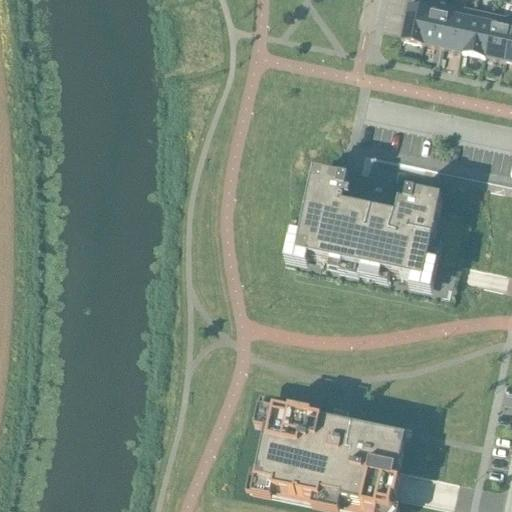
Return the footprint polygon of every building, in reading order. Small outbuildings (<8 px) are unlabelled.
[(410,0),(401,42),(401,45),(421,49),(422,50),(432,4),(431,4),(411,0),(410,0)] [(432,4),(422,50),(442,54),(443,54),(452,9),(432,4)] [(452,9),(443,54),(463,58),(473,13),(472,13),(452,9)] [(473,13),(463,58),(483,63),(484,63),(493,18),(473,13)] [(511,21),(493,18),(484,63),(504,67),(511,31),(511,21)] [(297,260),(424,287),(439,219),(443,201),(394,191),(381,188),(339,179),(315,174),(312,191),(310,199),(297,260)] [(242,495),(252,497),(271,501),(273,495),(312,503),(310,509),(325,511),(338,511),(340,506),(363,511),(362,511),(391,511),(394,503),(396,489),(399,476),(405,447),(406,443),(339,429),(330,427),(280,417),(282,406),(260,401),(254,431),(265,433),(257,474),(247,472),(242,495)]
